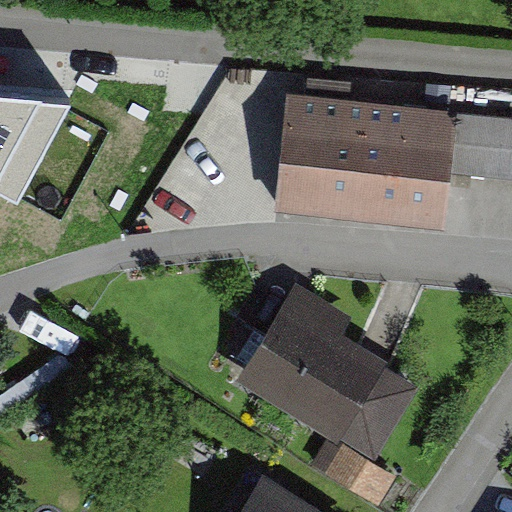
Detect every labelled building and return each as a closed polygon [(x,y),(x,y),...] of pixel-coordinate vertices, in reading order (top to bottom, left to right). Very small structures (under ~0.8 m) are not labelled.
[(287,200),(451,216),(456,169),(461,115),(462,112),(393,105),(395,90),(302,81),(300,94),(298,94),(287,200)] [(0,131),(9,113),(0,109),(0,131)] [(511,119),(461,115),(456,169),(511,173),(511,119)] [(265,378),(396,455),(436,387),(354,339),(362,325),(314,296),(265,378)] [(345,436),(328,463),(392,501),(409,475),(345,436)] [(323,511),(277,482),(257,511),(323,511)]
